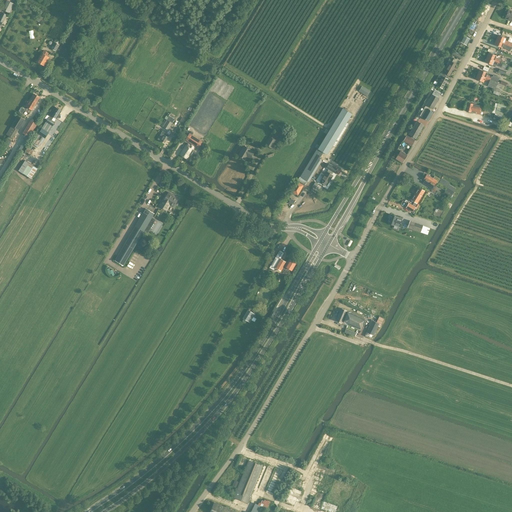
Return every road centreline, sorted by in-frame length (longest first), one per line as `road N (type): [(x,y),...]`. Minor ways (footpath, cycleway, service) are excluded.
road 1 (primary): [(318,243),(210,409),(88,511)]
road 2 (primary): [(105,511),(225,405),(328,243)]
road 3 (tertiary): [(285,227),(259,221),(0,60)]
road 4 (unclassified): [(193,511),(352,258)]
road 5 (unclassified): [(352,258),(497,0)]
road 6 (track): [(511,387),(369,342),(319,317)]
road 7 (primary): [(378,152),(467,0)]
road 8 (track): [(254,0),(215,56),(162,24),(149,6)]
road 9 (track): [(77,107),(153,0)]
